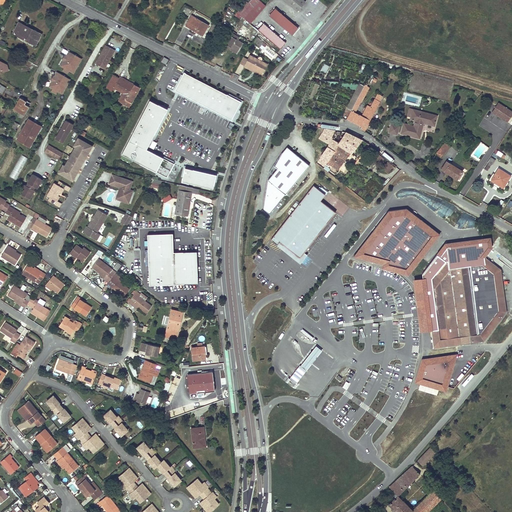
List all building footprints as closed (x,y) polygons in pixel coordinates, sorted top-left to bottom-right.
[(257,15),(265,6),(258,0),(256,0),(253,3),(249,0),(247,0),(245,4),(257,15)] [(283,0),(298,12),(305,3),(302,0),(283,0)] [(257,15),(245,4),(235,15),(240,19),(242,16),(250,23),(257,15)] [(298,28),(275,9),(269,15),(292,35),(298,28)] [(191,16),(186,26),(202,35),(207,27),(195,20),(196,18),(191,16)] [(18,23),(13,33),(35,45),(41,34),(18,23)] [(213,23),(205,37),(208,39),(216,24),(213,23)] [(258,30),(280,49),(285,43),(264,24),(258,30)] [(234,30),(244,37),(247,33),(237,26),(234,30)] [(237,37),(233,34),(226,45),(233,49),(232,51),(237,54),(243,43),(236,39),(237,37)] [(263,43),(256,38),(253,43),(260,48),(262,44),(268,48),(269,46),(263,42),(263,43)] [(105,45),(94,64),(104,69),(114,50),(105,45)] [(65,58),(61,66),(64,67),(69,70),(73,73),(79,62),(76,60),(78,57),(70,52),(68,55),(66,54),(64,58),(65,58)] [(267,64),(249,55),(247,60),(244,66),(253,71),(254,69),(263,73),(267,64)] [(242,57),(238,63),(244,66),(247,60),(242,57)] [(6,65),(0,61),(0,70),(3,72),(8,70),(6,65)] [(324,63),(320,70),(326,73),(330,65),(324,63)] [(365,74),(366,70),(370,72),(373,66),(363,63),(360,71),(365,74)] [(54,79),(50,86),(52,88),(57,91),(61,93),(68,82),(65,80),(66,77),(58,72),(56,75),(55,75),(53,78),(54,79)] [(197,79),(184,72),(175,90),(187,96),(215,110),(231,119),(240,102),(224,93),(197,79)] [(118,78),(113,75),(105,88),(111,92),(114,87),(126,94),(122,101),(130,106),(140,88),(133,84),(132,87),(121,81),(122,79),(119,77),(118,78)] [(313,100),(319,84),(315,83),(309,98),(313,100)] [(368,84),(366,83),(346,119),(361,127),(360,128),(364,131),(380,101),(375,98),(370,107),(367,105),(362,115),(356,112),(369,87),(367,86),(368,84)] [(30,103),(20,98),(13,110),(20,113),(18,116),(22,118),(30,103)] [(167,109),(150,100),(145,110),(122,154),(167,177),(174,163),(146,149),(162,119),(167,109)] [(511,115),(511,111),(498,102),(492,112),(508,122),(511,115)] [(434,126),(437,116),(412,109),(410,119),(415,120),(413,126),(404,124),(401,133),(419,138),(423,123),(434,126)] [(28,119),(17,139),(30,147),(41,127),(28,119)] [(73,124),(66,120),(55,138),(62,142),(73,124)] [(18,124),(13,121),(9,126),(14,129),(10,134),(11,135),(18,124)] [(399,126),(391,124),(389,132),(397,135),(399,126)] [(332,139),(335,130),(325,128),(320,138),(329,143),(332,139)] [(338,169),(361,139),(346,132),(339,143),(338,143),(336,147),(329,143),(325,150),(321,155),(317,161),(324,166),(327,162),(338,169)] [(64,171),(62,174),(73,180),(77,173),(74,170),(77,165),(80,167),(85,158),(81,156),(84,151),(88,153),(92,145),(81,139),(79,143),(78,142),(76,146),(72,152),(73,155),(72,157),(71,159),(68,160),(65,166),(63,170),(64,171)] [(451,144),(447,140),(435,154),(440,158),(451,146),(450,145),(451,144)] [(45,151),(59,159),(63,153),(48,145),(45,151)] [(309,165),(287,148),(283,154),(275,167),(278,169),(269,182),(267,209),(273,213),(309,165)] [(494,152),(502,158),(505,155),(498,150),(498,151),(496,150),(494,152)] [(17,180),(27,157),(20,154),(10,176),(17,180)] [(382,168),(389,172),(394,165),(387,161),(382,168)] [(463,171),(447,161),(443,167),(449,171),(447,173),(457,179),(463,171)] [(492,164),(487,161),(483,168),(488,171),(492,164)] [(195,170),(185,167),(182,181),(192,184),(202,186),(213,188),(216,174),(205,172),(195,170)] [(511,176),(499,168),(492,180),(503,188),(511,176)] [(28,182),(34,186),(36,187),(42,179),(32,173),(27,182),(28,182)] [(133,181),(113,174),(110,183),(121,187),(120,190),(121,190),(121,193),(119,192),(117,198),(122,200),(123,197),(129,199),(130,195),(132,196),(134,190),(131,189),(133,181)] [(159,189),(162,181),(154,178),(151,187),(159,189)] [(55,183),(48,195),(52,197),(54,199),(52,202),(61,207),(63,203),(59,200),(61,196),(59,195),(61,192),(63,193),(65,189),(70,191),(71,187),(63,183),(61,186),(58,185),(55,183)] [(26,185),(25,184),(20,193),(29,198),(34,189),(33,189),(26,185)] [(180,185),(175,213),(187,215),(191,193),(191,187),(180,185)] [(313,185),(272,239),(273,240),(273,241),(293,257),(301,263),(308,254),(305,251),(335,212),(320,200),(325,194),(323,192),(313,185)] [(7,201),(0,197),(0,207),(6,211),(9,206),(10,205),(6,203),(7,201)] [(7,219),(21,227),(26,218),(19,214),(20,213),(10,206),(6,213),(10,215),(7,219)] [(388,212),(356,255),(410,271),(440,234),(407,208),(388,212)] [(94,219),(89,226),(87,225),(83,231),(97,239),(100,233),(99,232),(108,214),(99,209),(95,216),(94,219)] [(52,228),(33,217),(28,226),(47,237),(52,228)] [(148,234),(149,285),(198,283),(197,252),(174,252),(173,233),(148,234)] [(78,255),(84,260),(90,253),(83,247),(82,249),(76,244),(70,251),(77,256),(78,255)] [(8,245),(1,256),(15,265),(21,255),(16,252),(12,250),(13,248),(8,245)] [(114,252),(112,255),(126,261),(127,258),(114,252)] [(446,262),(432,277),(433,284),(424,285),(433,348),(477,342),(486,341),(508,314),(503,272),(484,257),(446,262)] [(116,272),(98,259),(91,267),(100,274),(105,277),(104,279),(103,279),(108,283),(115,273),(116,272)] [(128,274),(131,269),(124,264),(120,269),(128,274)] [(28,265),(22,274),(34,282),(37,278),(41,281),(45,274),(41,271),(40,273),(33,268),(28,265)] [(108,283),(106,285),(110,288),(112,286),(124,296),(129,288),(120,282),(123,279),(115,273),(108,283)] [(65,285),(53,275),(45,285),(51,291),(53,289),(58,293),(65,285)] [(433,284),(432,277),(424,285),(433,284)] [(27,294),(14,285),(8,295),(15,300),(21,303),(20,305),(25,307),(27,304),(28,302),(24,299),(27,294)] [(137,291),(133,295),(128,302),(132,305),(133,303),(139,308),(146,313),(152,306),(145,301),(139,296),(141,294),(137,291)] [(77,296),(71,306),(86,315),(91,307),(80,299),(80,298),(77,296)] [(37,301),(31,297),(28,302),(27,304),(34,308),(31,312),(44,320),(50,311),(42,306),(45,302),(39,298),(37,301)] [(326,298),(324,299),(330,326),(345,322),(342,310),(332,312),(331,307),(328,308),(326,298)] [(171,310),(166,331),(177,334),(182,313),(171,310)] [(71,320),(64,316),(59,324),(68,330),(67,331),(67,332),(71,335),(74,330),(77,332),(82,324),(79,322),(77,325),(70,321),(71,320)] [(17,330),(5,322),(0,330),(12,338),(11,340),(15,343),(20,335),(16,332),(17,330)] [(30,350),(35,343),(26,336),(17,349),(19,351),(17,354),(24,358),(26,355),(25,354),(29,349),(30,350)] [(158,346),(142,343),(140,350),(146,352),(145,353),(157,356),(158,352),(159,347),(158,346)] [(192,348),(193,360),(204,359),(202,346),(192,348)] [(318,355),(322,350),(316,346),(312,350),(301,366),(306,370),(318,355)] [(422,359),(414,382),(446,392),(458,354),(422,359)] [(76,365),(59,359),(56,368),(72,375),(76,365)] [(137,377),(149,382),(156,365),(144,360),(143,363),(145,364),(142,371),(140,370),(137,377)] [(301,366),(300,365),(290,377),(297,383),(306,370),(301,366)] [(81,366),(77,377),(92,383),(96,373),(91,371),(85,369),(86,367),(81,366)] [(188,374),(189,393),(214,391),(213,372),(201,373),(201,370),(197,371),(198,373),(188,374)] [(110,377),(101,374),(97,383),(101,384),(107,387),(108,385),(117,389),(121,380),(113,377),(113,379),(110,377)] [(151,388),(141,383),(139,388),(140,388),(138,393),(135,400),(144,404),(149,392),(151,388)] [(54,396),(47,401),(53,409),(52,410),(57,416),(58,414),(64,422),(71,416),(66,410),(65,410),(58,402),(59,402),(54,396)] [(41,416),(28,401),(20,408),(29,418),(28,419),(32,424),(34,422),(41,416)] [(29,418),(20,408),(18,410),(26,420),(28,419),(29,418)] [(120,436),(127,430),(121,423),(123,422),(118,416),(116,417),(110,410),(103,415),(109,421),(116,429),(115,430),(120,436)] [(45,421),(41,416),(34,422),(38,427),(45,421)] [(83,419),(72,427),(77,433),(75,435),(78,439),(79,438),(84,444),(83,445),(86,449),(89,447),(93,453),(104,444),(98,437),(94,440),(92,439),(87,432),(86,431),(90,427),(83,419)] [(191,428),(193,448),(206,447),(205,440),(204,440),(202,427),(191,428)] [(58,444),(45,429),(35,436),(41,444),(43,443),(49,451),(58,444)] [(175,486),(181,480),(176,474),(178,472),(171,464),(170,465),(165,459),(162,461),(157,455),(158,454),(151,446),(150,447),(145,441),(138,446),(143,452),(144,452),(150,460),(150,461),(155,467),(158,465),(163,471),(163,470),(170,479),(169,479),(175,486)] [(40,445),(47,453),(49,451),(43,443),(41,444),(40,445)] [(435,452),(430,447),(417,461),(423,465),(435,452)] [(79,466),(67,453),(58,460),(65,468),(70,474),(79,466)] [(10,454),(1,462),(11,474),(19,467),(11,458),(13,457),(10,454)] [(65,468),(58,460),(57,461),(63,469),(65,468)] [(122,460),(116,466),(120,470),(126,464),(122,460)] [(398,496),(420,473),(412,466),(389,487),(395,493),(395,497),(396,497),(388,504),(393,509),(393,511),(411,511),(413,510),(398,496)] [(130,469),(119,477),(124,483),(121,485),(125,489),(126,488),(131,494),(130,495),(133,499),(136,497),(140,503),(151,494),(145,487),(140,490),(139,489),(133,482),(132,481),(137,477),(130,469)] [(22,492),(26,497),(39,487),(37,484),(31,477),(33,476),(30,473),(25,477),(27,480),(20,486),(24,490),(22,492)] [(83,476),(75,482),(81,489),(83,488),(89,496),(90,494),(94,500),(97,498),(102,493),(93,481),(90,484),(84,477),(83,476)] [(207,511),(209,511),(219,504),(214,498),(217,496),(213,492),(212,493),(207,487),(208,486),(205,482),(202,484),(198,479),(187,487),(193,495),(198,491),(199,492),(205,499),(206,501),(201,504),(207,511)] [(80,490),(86,498),(89,496),(83,488),(81,489),(80,490)] [(102,493),(97,498),(99,499),(103,496),(102,495),(109,489),(108,488),(102,493)] [(414,511),(427,511),(442,497),(434,488),(413,510),(414,511)] [(1,491),(0,490),(0,501),(2,503),(9,497),(3,490),(1,491)] [(119,511),(121,511),(107,495),(97,503),(100,507),(102,505),(107,511),(108,511),(119,511)] [(40,506),(35,510),(36,511),(48,511),(49,511),(45,506),(49,503),(45,497),(37,503),(40,506)]
